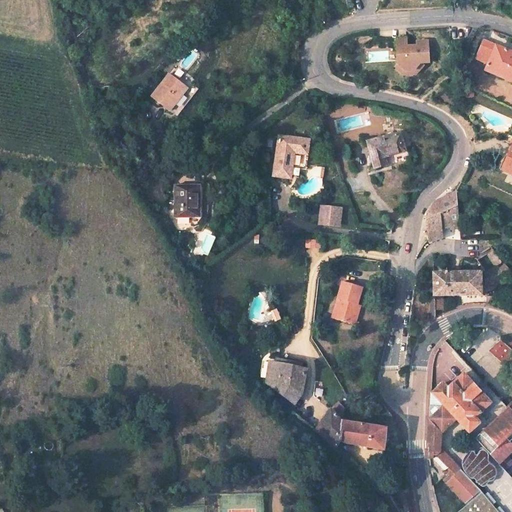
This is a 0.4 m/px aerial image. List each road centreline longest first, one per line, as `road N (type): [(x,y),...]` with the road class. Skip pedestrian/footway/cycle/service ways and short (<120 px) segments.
road 1 (unclassified): [(511,27),(465,16),(367,20),(329,30),(310,57),(328,87),(420,105),(456,129),(453,169),(420,204),(408,240),(389,367),(393,394),(417,405)]
road 2 (secondary): [(511,324),(479,315),(435,332),(419,368),(417,405)]
